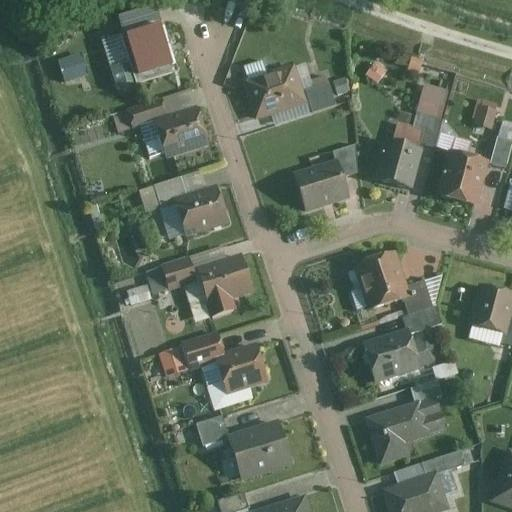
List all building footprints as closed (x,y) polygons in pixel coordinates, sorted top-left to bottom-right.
[(162,24),(157,9),(120,21),(133,59),(113,65),(122,93),(185,72),(168,22),(162,24)] [(296,62),(245,81),(259,119),(309,100),(314,114),(339,104),(330,82),(307,91),(296,62)] [(386,72),(375,65),(368,75),(379,83),(386,72)] [(347,77),(336,81),(340,93),(351,89),(347,77)] [(438,147),(442,133),(454,91),(427,83),(416,125),(398,120),(392,139),(386,138),(375,176),(410,186),(422,143),(438,147)] [(165,97),(131,108),(113,113),(119,134),(159,121),(169,155),(215,141),(204,107),(171,117),(165,97)] [(497,112),(482,107),(477,126),(491,130),(497,112)] [(511,159),(511,121),(506,120),(494,163),(510,167),(511,159)] [(442,133),(438,147),(450,151),(438,194),(476,205),(489,160),(454,151),(458,138),(442,133)] [(365,169),(358,143),(333,150),(336,161),(293,172),(302,209),(352,196),(346,174),(365,169)] [(188,195),(182,176),(157,184),(164,206),(178,201),(190,237),(233,224),(220,185),(188,195)] [(408,300),(412,315),(436,307),(428,281),(412,286),(402,253),(359,266),(373,311),(408,300)] [(194,257),(149,272),(157,295),(189,285),(201,322),(240,309),(237,297),(256,291),(244,255),(198,270),(194,257)] [(511,291),(485,284),(474,324),(506,333),(503,344),(511,346),(511,291)] [(152,296),(149,285),(130,291),(133,302),(152,296)] [(432,365),(437,382),(445,380),(462,375),(457,360),(437,366),(427,332),(446,326),(440,306),(436,307),(412,315),(405,318),(409,331),(363,344),(375,382),(432,365)] [(231,392),(268,381),(257,345),(224,355),(218,335),(163,351),(170,373),(220,358),(231,392)] [(504,377),(494,374),(491,389),(501,391),(504,377)] [(449,393),(445,380),(437,382),(413,390),(418,406),(373,419),(386,463),(413,455),(409,440),(450,428),(441,396),(449,393)] [(232,435),(226,416),(199,424),(205,445),(229,438),(241,478),(291,463),(278,421),(232,435)] [(511,448),(495,497),(511,503),(511,448)] [(466,463),(461,449),(424,462),(429,475),(386,490),(393,511),(434,511),(462,502),(459,493),(462,492),(453,467),(466,463)] [(256,511),(251,511),(246,493),(222,500),(225,511),(311,511),(307,496),(256,511)]
